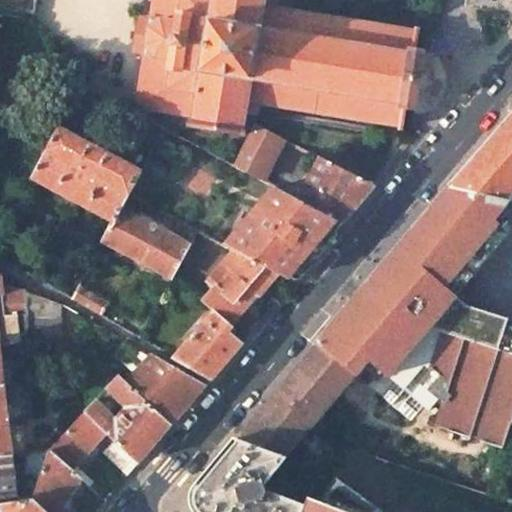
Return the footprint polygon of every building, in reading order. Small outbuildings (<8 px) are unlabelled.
[(406,109),(414,110),(424,51),(416,50),(419,28),(415,28),(414,30),(274,7),(272,0),(154,0),(152,20),(139,18),(133,52),(146,54),(137,107),(191,115),(189,126),(244,134),(244,132),(242,132),(245,112),(256,114),(258,104),(398,128),(398,130),(403,130),(406,109)] [(511,115),(450,187),(506,199),(511,192),(511,115)] [(261,179),(282,138),(255,124),(234,165),(261,179)] [(46,152),(32,179),(113,222),(120,208),(140,171),(59,128),(46,152)] [(148,156),(144,164),(151,168),(155,160),(148,156)] [(299,199),(342,222),(351,213),(374,185),(320,158),(299,199)] [(375,275),(317,343),(356,375),(369,359),(395,381),(382,397),(391,405),(405,389),(411,394),(397,410),(410,421),(424,405),(429,409),(439,397),(443,400),(436,426),(503,446),(510,424),(511,424),(511,325),(465,314),(449,291),(502,229),(491,220),(509,200),(506,199),(450,187),(422,219),(375,275)] [(235,252),(274,272),(286,279),(295,266),(301,271),(320,249),(342,222),(299,199),(277,188),(263,212),(259,210),(250,226),(245,224),(231,250),(235,252)] [(113,222),(102,242),(170,278),(172,275),(188,244),(120,208),(113,222)] [(216,287),(203,301),(215,311),(230,324),(274,272),(235,252),(209,282),(216,287)] [(170,278),(168,283),(181,295),(187,287),(172,275),(170,278)] [(3,296),(5,317),(27,314),(25,290),(1,285),(3,296)] [(79,286),(72,299),(101,315),(108,302),(79,286)] [(29,293),(25,290),(27,314),(28,342),(62,340),(62,304),(29,293)] [(0,345),(28,342),(27,314),(5,317),(3,296),(0,295),(0,345)] [(175,358),(211,377),(234,351),(239,344),(226,332),(232,326),(230,324),(215,311),(207,321),(203,318),(185,339),(189,342),(175,358)] [(290,375),(237,438),(288,457),(356,375),(317,343),(290,375)] [(0,456),(13,455),(10,426),(9,420),(0,345),(0,456)] [(127,383),(170,425),(197,393),(204,385),(152,356),(127,383)] [(113,442),(138,463),(143,457),(170,425),(127,383),(119,375),(82,416),(103,434),(113,442)] [(82,416),(49,451),(71,470),(103,434),(82,416)] [(196,487),(201,511),(300,511),(304,504),(269,490),(264,491),(263,485),(288,457),(237,438),(196,487)] [(113,442),(102,454),(127,475),(138,463),(113,442)] [(34,500),(46,511),(60,511),(82,479),(71,470),(49,451),(34,500)] [(0,505),(19,502),(13,455),(0,456),(0,505)] [(304,504),(300,511),(353,511),(308,494),(304,504)] [(46,511),(34,500),(21,502),(20,511),(46,511)] [(0,511),(20,511),(21,502),(19,502),(0,505),(0,511)]
